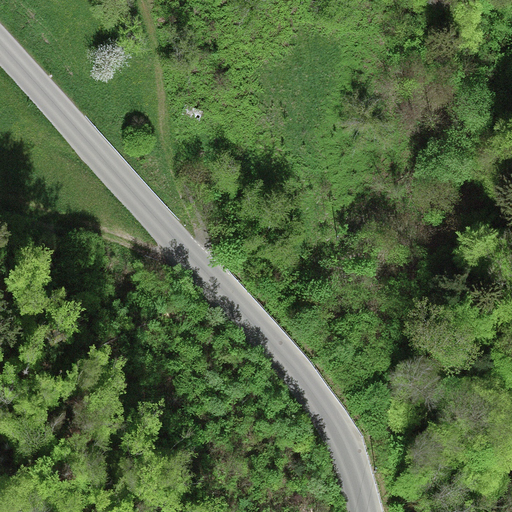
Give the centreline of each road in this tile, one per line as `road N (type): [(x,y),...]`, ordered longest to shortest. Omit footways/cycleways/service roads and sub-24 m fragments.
road 1 (tertiary): [(0,47),(318,398),(349,453),(364,511)]
road 2 (track): [(220,289),(167,153),(140,0)]
road 3 (track): [(190,257),(0,210)]
